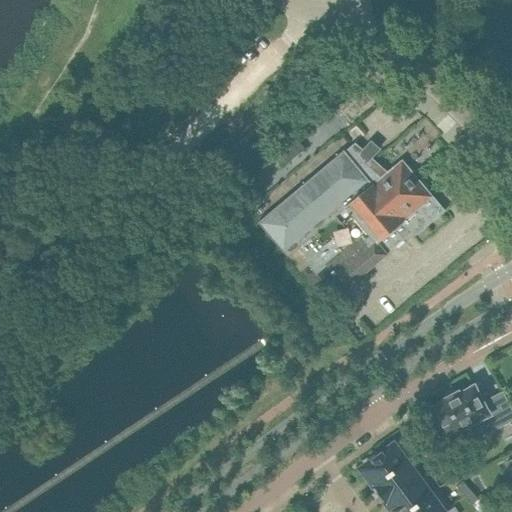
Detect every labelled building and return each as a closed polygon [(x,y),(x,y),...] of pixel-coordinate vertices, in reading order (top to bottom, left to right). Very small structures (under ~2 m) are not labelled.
[(246,135),(219,159),(234,177),(262,153),(246,135)] [(343,150),(257,222),(270,238),(317,292),(335,277),(344,288),(385,254),(385,253),(402,239),(410,232),(414,236),(429,223),(444,210),(402,159),(386,172),(374,160),(370,157),(366,161),(360,155),(352,148),(346,153),(345,151),(343,150)] [(258,177),(242,190),(253,202),(268,189),(258,177)] [(511,419),(511,410),(502,392),(488,399),(488,401),(483,404),(474,385),(459,394),(458,392),(445,399),(446,401),(431,408),(446,437),(461,429),(487,415),(495,429),(511,419)] [(422,434),(416,439),(424,448),(430,443),(422,434)] [(397,442),(361,468),(373,485),(373,486),(410,459),(397,442)] [(430,443),(424,448),(431,458),(438,452),(430,443)] [(410,459),(373,486),(385,502),(422,475),(410,459)] [(443,459),(437,464),(445,473),(451,468),(443,459)] [(422,475),(385,502),(386,503),(392,511),(406,511),(438,489),(437,488),(433,491),(422,475)] [(462,481),(456,486),(464,495),(470,490),(462,481)] [(438,489),(406,511),(440,511),(450,505),(438,489)] [(470,490),(464,495),(472,504),(478,499),(470,490)]
